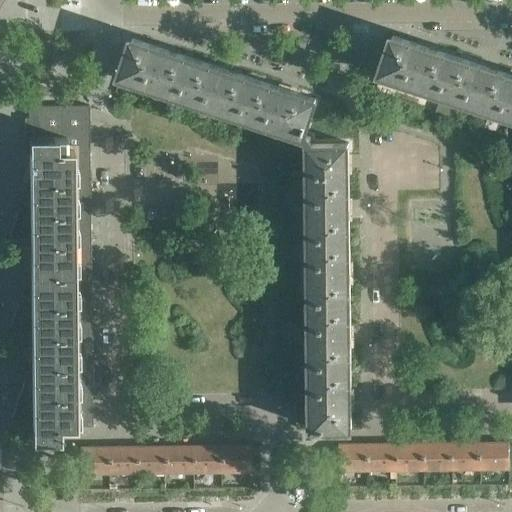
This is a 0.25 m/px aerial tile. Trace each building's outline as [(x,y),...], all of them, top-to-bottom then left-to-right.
[(420,60),(415,58),(420,44),(393,35),(381,72),(383,72),(384,71),(392,74),(391,75),(417,84),(423,67),(418,65),(420,60)] [(160,62),(155,61),(160,46),(133,37),(121,74),(123,75),(124,74),(132,76),(131,78),(157,86),(163,69),(158,68),(160,62)] [(425,61),(430,47),(420,44),(415,58),(420,60),(425,61)] [(165,64),(170,49),(160,46),(155,61),(160,62),(165,64)] [(443,92),(455,55),(430,47),(425,61),(420,60),(418,65),(423,67),(417,84),(418,84),(419,83),(427,85),(426,87),(443,92)] [(183,95),(195,58),(170,49),(165,64),(160,62),(158,68),(163,69),(157,86),(158,87),(159,85),(167,88),(166,89),(183,95)] [(481,79),(476,78),(481,64),(455,55),(443,92),(444,91),(452,94),(451,95),(478,104),(483,87),(479,85),(481,79)] [(220,82),(216,81),(220,66),(195,58),(183,95),(184,94),(192,96),(191,98),(218,106),(223,89),(219,88),(220,82)] [(485,81),(490,67),(481,64),(476,78),(481,79),(485,81)] [(225,84),(230,69),(220,66),(216,81),(220,82),(225,84)] [(503,112),(511,85),(511,74),(490,67),(485,81),(481,79),(479,85),(483,87),(478,104),(479,104),(479,103),(487,105),(487,107),(503,112)] [(243,115),(255,78),(230,69),(225,84),(220,82),(219,88),(223,89),(218,106),(219,107),(219,105),(227,108),(227,109),(243,115)] [(281,102),(276,100),(281,86),(255,78),(243,115),(244,115),(244,114),(252,116),(252,118),(278,126),(284,109),(279,108),(281,102)] [(511,85),(503,112),(504,112),(504,111),(511,113),(511,114),(511,115),(511,114),(511,85)] [(286,104),(290,89),(281,86),(276,100),(281,102),(286,104)] [(304,135),(317,98),(290,89),(286,104),(281,102),(279,108),(284,109),(278,126),(279,126),(279,125),(287,128),(287,129),(304,135)] [(90,150),(89,116),(89,105),(28,106),(29,151),(34,151),(90,150)] [(349,162),(349,155),(349,143),(310,143),(311,173),(328,172),(328,167),(334,167),(334,162),(349,162)] [(90,181),(90,150),(34,151),(34,157),(27,181),(73,181),(90,181)] [(349,172),(349,162),(334,162),(334,167),(334,172),(349,172)] [(350,199),(349,172),(334,172),(334,167),(328,167),(328,172),(311,173),(312,173),(312,182),(311,182),(311,210),(329,209),(329,204),(335,204),(335,199),(350,199)] [(73,211),(73,181),(27,181),(27,182),(35,205),(35,212),(73,211)] [(90,211),(90,181),(73,181),(73,211),(90,211)] [(350,209),(350,200),(350,199),(335,199),(335,204),(335,209),(350,209)] [(350,236),(350,219),(350,209),(335,209),(335,204),(329,204),(329,209),(311,210),(312,210),(312,218),(311,219),(311,236),(350,236)] [(74,242),(73,211),(35,212),(35,218),(28,240),(35,243),(74,242)] [(91,242),(90,211),(73,211),(74,242),(91,242)] [(18,237),(25,215),(17,213),(10,235),(18,237)] [(350,263),(350,236),(311,236),(311,237),(313,237),(313,245),(311,245),(312,273),(330,273),(330,268),(335,268),(335,263),(350,263)] [(74,273),(74,242),(35,243),(35,249),(28,272),(28,273),(74,273)] [(91,273),(91,242),(74,242),(74,273),(91,273)] [(350,273),(350,264),(350,263),(335,263),(335,268),(335,273),(350,273)] [(351,299),(350,283),(350,273),(335,273),(335,268),(330,268),(330,273),(312,273),(312,274),(313,274),(313,282),(312,282),(312,300),(351,299)] [(74,303),(74,273),(28,273),(28,274),(36,297),(36,304),(74,303)] [(91,303),(91,273),(74,273),(74,303),(91,303)] [(351,326),(351,299),(312,300),(313,300),(313,309),(312,309),(312,337),(330,337),(330,332),(336,331),(336,326),(351,326)] [(75,334),(74,303),(36,304),(36,310),(29,332),(36,334),(75,334)] [(92,334),(91,303),(74,303),(75,334),(92,334)] [(19,329),(26,307),(18,304),(11,326),(19,329)] [(351,336),(351,328),(351,326),(336,326),(336,331),(336,336),(351,336)] [(351,363),(351,347),(351,336),(336,336),(336,331),(330,332),(330,337),(312,337),(314,337),(314,346),(312,346),(312,363),(351,363)] [(75,364),(75,334),(36,334),(36,341),(29,364),(29,365),(75,364)] [(92,364),(92,334),(75,334),(75,364),(92,364)] [(352,390),(351,363),(312,363),(312,364),(314,364),(314,373),(313,373),(313,400),(331,400),(331,395),(337,395),(337,390),(352,390)] [(75,395),(75,364),(29,365),(37,388),(37,395),(75,395)] [(92,394),(92,364),(75,364),(75,395),(92,394)] [(352,400),(352,391),(352,390),(337,390),(337,395),(337,400),(352,400)] [(93,426),(92,394),(75,395),(76,426),(93,426)] [(76,426),(75,395),(37,395),(37,402),(30,424),(32,424),(32,440),(60,440),(60,426),(76,426)] [(352,427),(352,409),(352,400),(337,400),(337,395),(331,395),(331,400),(313,400),(313,401),(314,401),(314,409),(313,409),(313,428),(352,427)] [(20,420),(27,399),(19,396),(12,418),(20,420)] [(509,468),(509,442),(481,443),(481,468),(509,468)] [(425,469),(424,443),(396,444),(397,469),(425,469)] [(453,468),(453,443),(424,443),(425,469),(453,468)] [(481,468),(481,443),(453,443),(453,468),(481,468)] [(368,469),(368,444),(340,444),(340,469),(368,469)] [(397,469),(396,444),(368,444),(368,469),(397,469)] [(222,471),(221,445),(193,446),(193,471),(222,471)] [(250,471),(250,445),(221,445),(222,471),(250,471)] [(137,472),(137,446),(109,447),(109,472),(137,472)] [(165,471),(165,446),(137,446),(137,472),(165,471)] [(193,471),(193,446),(165,446),(165,471),(193,471)] [(109,472),(109,447),(80,447),(81,472),(109,472)]
